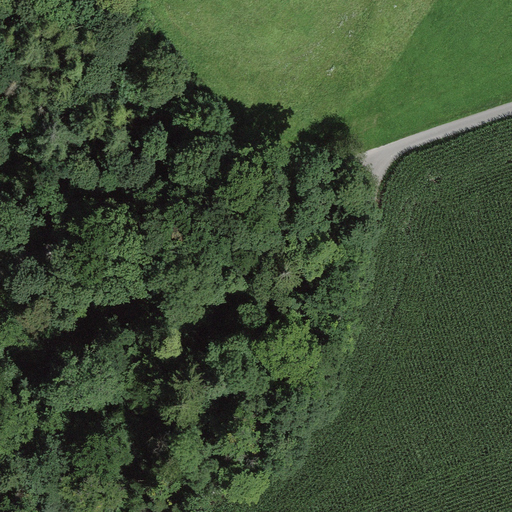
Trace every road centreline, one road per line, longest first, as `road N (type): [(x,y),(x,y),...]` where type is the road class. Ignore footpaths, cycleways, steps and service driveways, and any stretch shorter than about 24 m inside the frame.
road 1 (track): [(511,109),(0,274)]
road 2 (track): [(179,511),(247,470),(317,374),(362,265),(371,159)]
